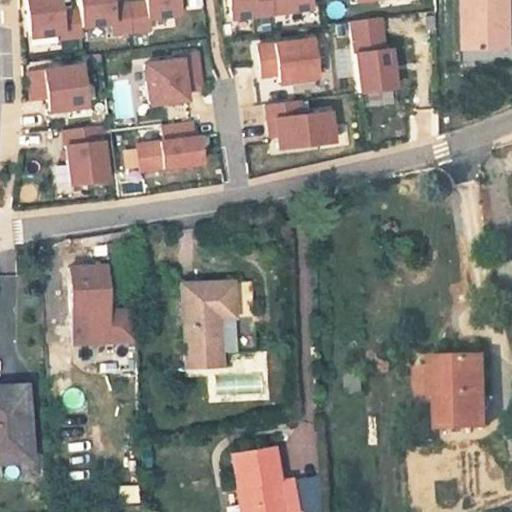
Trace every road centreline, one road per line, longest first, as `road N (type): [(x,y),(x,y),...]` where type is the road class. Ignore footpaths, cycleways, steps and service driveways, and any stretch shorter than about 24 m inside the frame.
road 1 (residential): [(242,197),(511,135)]
road 2 (residential): [(0,230),(242,197)]
road 3 (residential): [(216,69),(242,197)]
